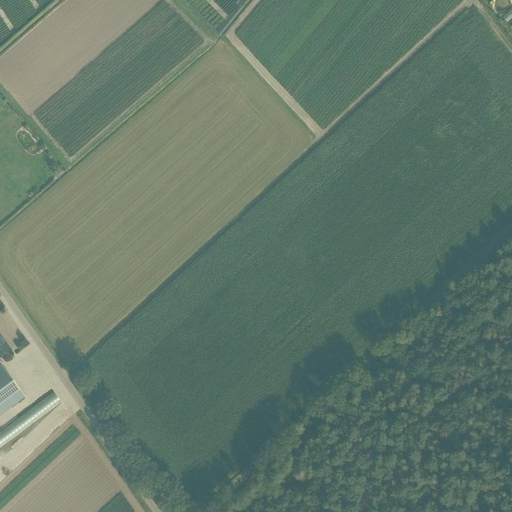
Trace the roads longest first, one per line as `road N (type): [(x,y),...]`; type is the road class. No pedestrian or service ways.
road 1 (unclassified): [(511,223),(203,511)]
road 2 (unclassified): [(154,511),(0,290)]
road 3 (track): [(511,439),(412,367)]
